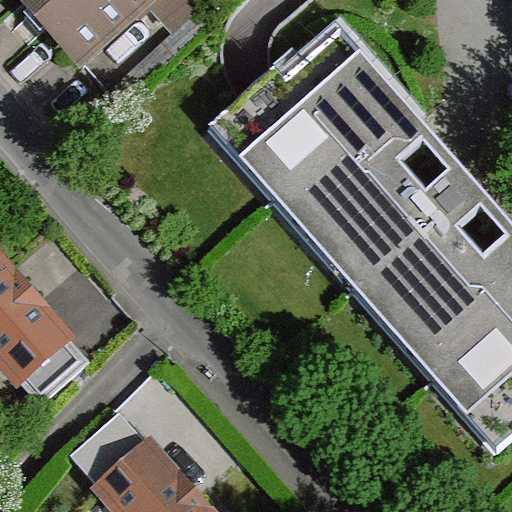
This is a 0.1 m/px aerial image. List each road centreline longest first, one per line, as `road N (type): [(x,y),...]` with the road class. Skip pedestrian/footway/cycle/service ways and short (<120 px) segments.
road 1 (residential): [(352,511),(0,115)]
road 2 (unknown): [(494,0),(493,34),(455,122)]
